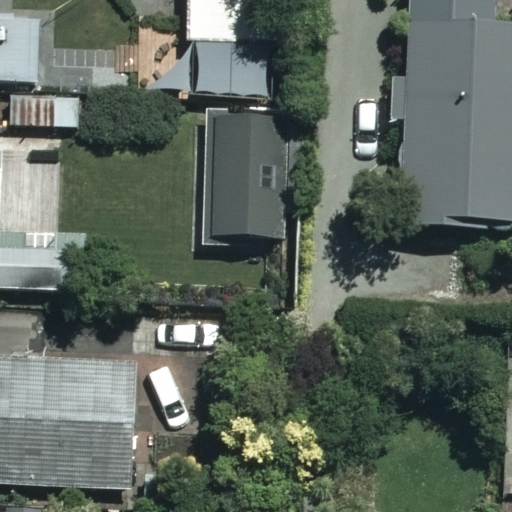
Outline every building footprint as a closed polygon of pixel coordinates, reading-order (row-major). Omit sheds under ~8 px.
[(13,0),(0,0),(0,87),(55,87),(55,13),(14,13),(13,0)] [(268,0),(192,0),(194,98),(271,96),(268,0)] [(511,230),(511,26),(497,26),(497,2),(425,3),(426,30),(411,30),(412,81),(393,82),(394,129),(404,129),(405,187),(372,187),(373,234),(511,230)] [(80,99),(11,101),(12,132),(56,130),(56,151),(82,150),(80,99)] [(285,121),(207,122),(208,244),(286,244),(285,121)] [(189,223),(127,221),(125,252),(188,255),(189,223)] [(0,286),(61,288),(62,229),(0,227),(0,286)] [(142,363),(0,357),(0,486),(138,492),(142,363)]
